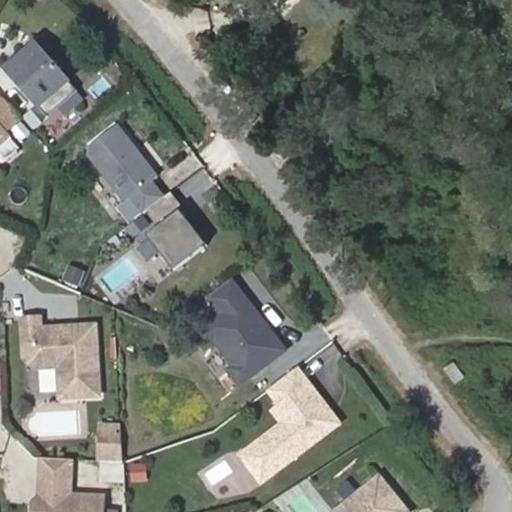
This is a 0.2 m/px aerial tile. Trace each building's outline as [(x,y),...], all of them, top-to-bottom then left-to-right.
[(80,90),(35,38),(5,65),(50,116),(80,90)] [(0,145),(13,134),(9,129),(24,116),(6,96),(0,101),(0,145)] [(43,122),(33,111),(25,118),(35,129),(43,122)] [(161,177),(122,126),(93,149),(93,155),(129,202),(132,200),(144,215),(152,208),(169,195),(157,180),(161,177)] [(191,152),(167,170),(191,202),(214,184),(191,152)] [(185,208),(188,206),(176,190),(169,195),(152,208),(164,224),(185,208)] [(193,213),(188,206),(185,208),(190,215),(193,213)] [(190,215),(185,208),(164,224),(152,234),(179,269),(212,243),(190,215)] [(81,286),(87,272),(73,266),(67,280),(81,286)] [(208,301),(220,317),(247,296),(235,280),(208,301)] [(220,317),(197,334),(210,350),(219,343),(237,366),(232,370),(244,386),(290,351),(247,296),(220,317)] [(43,316),(26,317),(27,356),(38,366),(61,365),(62,397),(100,395),(98,325),(43,327),(43,316)] [(345,423),(303,367),(274,388),(285,404),(278,410),(287,422),(256,445),(277,473),(345,423)] [(125,462),(124,437),(104,436),(105,460),(125,462)] [(277,473),(256,445),(245,453),(266,481),(277,473)] [(74,458),(44,456),(42,476),(45,476),(72,478),(74,458)] [(128,483),(145,483),(145,463),(128,463),(128,483)] [(413,511),(383,475),(338,511),(413,511)] [(104,511),(105,496),(71,494),(72,478),(45,476),(44,492),(35,500),(33,511),(104,511)]
